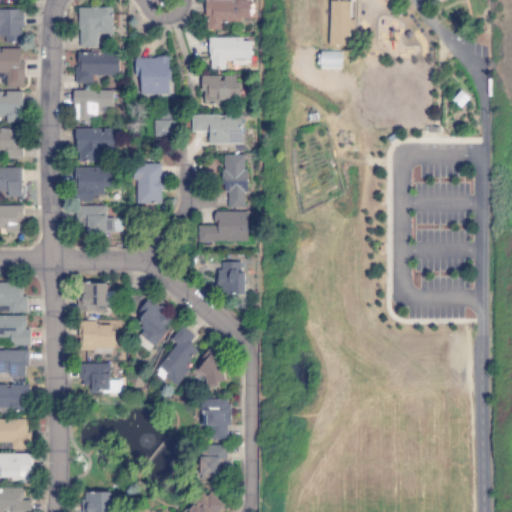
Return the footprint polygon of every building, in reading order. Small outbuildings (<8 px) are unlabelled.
[(243,0),(205,1),(206,31),(221,30),(221,22),(241,22),(241,19),(250,18),(249,0),(243,0)] [(351,0),(351,17),(356,18),(356,28),(351,28),(350,45),(331,44),(333,0),(351,0)] [(79,8),(78,47),(97,47),(98,34),(112,34),(112,8),(79,8)] [(23,10),(0,9),(0,36),(6,36),(5,42),(22,42),(23,10)] [(209,39),(209,70),(226,70),(225,60),(251,60),(250,38),(209,39)] [(0,74),(6,74),(6,87),(24,88),(24,62),(20,62),(20,50),(0,49),(0,74)] [(119,53),(76,52),(76,84),(93,84),(93,76),(119,76),(119,53)] [(141,95),(170,94),(169,58),(135,58),(135,77),(140,77),(141,95)] [(202,77),(203,105),(219,105),(219,101),(239,101),(238,76),(202,77)] [(73,119),(98,120),(99,108),(113,109),(114,92),(75,90),(73,119)] [(0,116),(7,116),(6,123),(21,124),(22,92),(0,91),(0,116)] [(172,137),(173,113),(155,112),(155,137),(172,137)] [(242,145),(243,117),(191,116),(191,132),(208,132),(208,145),(242,145)] [(0,151),(7,152),(7,159),(22,159),(21,129),(0,129),(0,151)] [(114,129),(76,129),(76,159),(114,158),(114,129)] [(246,208),(245,156),(224,156),(225,208),(246,208)] [(137,180),(136,204),(161,204),(162,165),(134,164),(133,180),(137,180)] [(0,168),(0,192),(8,193),(8,197),(22,197),(21,168),(0,168)] [(75,168),(75,201),(93,201),(93,195),(104,195),(104,188),(116,188),(116,168),(75,168)] [(23,206),(0,206),(0,231),(18,231),(18,218),(23,218),(23,206)] [(106,206),(75,207),(75,230),(86,230),(86,234),(114,234),(114,218),(106,218),(106,206)] [(248,213),(214,212),(214,226),(198,226),(198,242),(248,242),(248,213)] [(240,262),(218,263),(219,295),(244,295),(244,273),(240,273),(240,262)] [(0,283),(0,312),(27,312),(27,296),(23,296),(22,283),(0,283)] [(107,284),(78,283),(78,312),(106,312),(107,284)] [(154,346),(174,319),(149,301),(134,322),(144,330),(140,335),(154,346)] [(0,338),(11,339),(11,346),(30,346),(30,330),(26,330),(26,317),(0,317),(0,338)] [(80,350),(114,349),(114,325),(97,326),(97,321),(79,322),(80,350)] [(176,344),(156,372),(176,387),(189,370),(185,367),(197,350),(189,344),(195,336),(181,326),(171,340),(176,344)] [(0,351),(0,379),(27,379),(27,351),(0,351)] [(226,382),(217,352),(193,359),(199,379),(205,377),(208,388),(226,382)] [(110,364),(80,364),(81,386),(89,386),(89,393),(122,392),(122,380),(110,381),(110,364)] [(0,409),(28,410),(29,385),(0,384),(0,409)] [(228,400),(200,400),(200,427),(208,427),(208,440),(229,440),(228,400)] [(0,442),(12,443),(12,450),(31,450),(31,433),(27,433),(27,420),(0,420),(0,442)] [(227,446),(199,446),(200,479),(228,478),(227,446)] [(0,478),(31,479),(32,455),(0,453),(0,478)] [(0,488),(0,511),(6,511),(5,511),(29,511),(29,501),(23,501),(23,489),(0,488)] [(110,511),(110,492),(82,493),(82,511),(110,511)]
